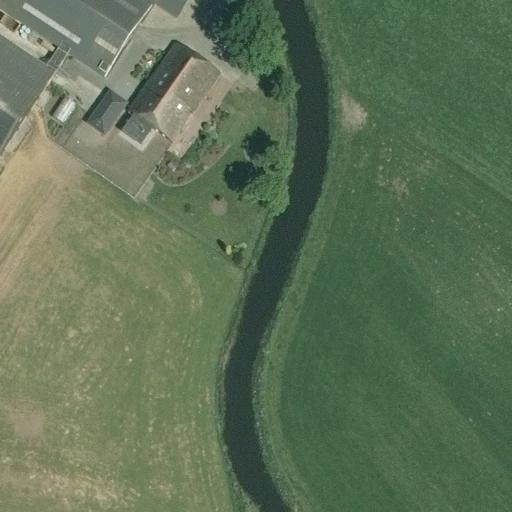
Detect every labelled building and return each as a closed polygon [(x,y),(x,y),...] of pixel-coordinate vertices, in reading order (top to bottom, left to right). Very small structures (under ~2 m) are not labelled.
[(0,0),(0,9),(60,49),(68,55),(105,80),(154,6),(157,8),(162,0),(0,0)] [(0,156),(55,76),(47,70),(0,37),(0,156)] [(172,144),(195,111),(220,76),(177,46),(129,114),(172,144)] [(56,86),(98,108),(108,89),(65,67),(56,86)] [(131,103),(112,91),(92,121),(109,133),(131,103)] [(238,140),(246,122),(233,117),(225,135),(238,140)]
